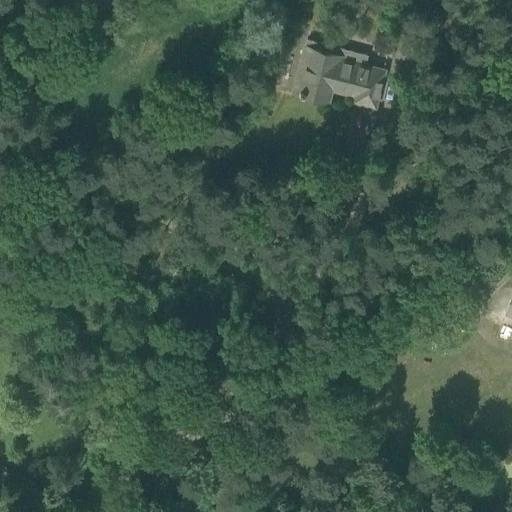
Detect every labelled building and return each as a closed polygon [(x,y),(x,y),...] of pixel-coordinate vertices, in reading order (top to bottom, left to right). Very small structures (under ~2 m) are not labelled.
[(473,21),(451,36),(470,63),(492,48),(473,21)] [(396,30),(390,55),(410,60),(416,35),(396,30)] [(341,54),(305,45),(293,91),(305,94),(305,96),(320,100),(320,98),(327,99),(330,87),(353,93),(351,101),(376,108),(387,67),(361,61),(360,63),(340,58),(341,54)] [(387,176),(402,204),(446,182),(431,153),(387,176)] [(52,304),(74,281),(56,263),(34,286),(52,304)]
